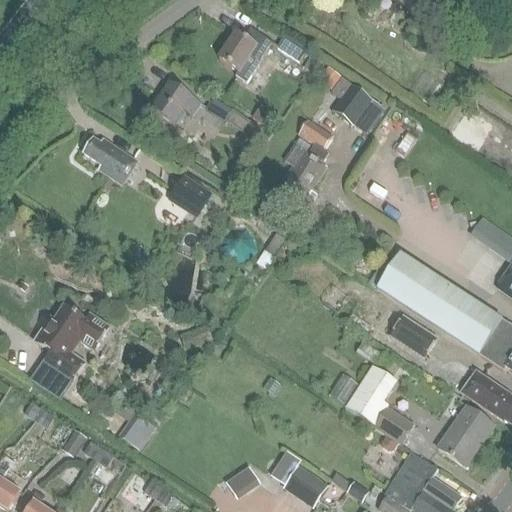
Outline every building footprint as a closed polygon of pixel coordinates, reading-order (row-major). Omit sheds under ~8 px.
[(416,0),(396,0),(411,9),(416,0)] [(260,66),(258,65),(270,46),(250,33),(244,43),(235,37),(218,63),(238,76),(235,80),(246,87),(260,66)] [(307,54),(284,39),(277,51),(300,66),(307,54)] [(306,65),(315,72),(320,65),(310,58),(306,65)] [(331,93),(342,79),(328,69),(317,82),(331,93)] [(183,114),(192,120),(200,107),(169,87),(151,114),(174,129),(183,114)] [(332,114),(353,130),(373,104),(351,88),(332,114)] [(206,113),(225,125),(230,116),(211,105),(206,113)] [(385,114),(373,105),(354,131),(365,139),(385,114)] [(270,133),(279,119),(261,107),(252,121),(270,133)] [(266,135),(233,113),(225,125),(245,138),(251,150),(255,152),(266,135)] [(332,140),(317,130),(308,124),(298,138),(314,148),(307,158),(303,155),(294,150),(284,165),(292,170),(283,184),(288,187),(280,198),(296,207),(306,214),(317,197),(311,193),(326,171),(322,168),(328,158),(323,154),(332,140)] [(404,160),(417,140),(408,135),(395,155),(404,160)] [(93,143),(83,158),(101,170),(98,174),(122,190),(137,166),(103,144),(100,148),(93,143)] [(214,198),(185,179),(176,192),(195,205),(187,216),(197,222),(214,198)] [(267,274),(275,261),(265,254),(257,267),(267,274)] [(464,299),(430,277),(401,258),(377,295),(478,359),(504,375),(506,372),(511,376),(511,329),(509,328),(464,299)] [(511,268),(511,269),(496,291),(511,301),(511,268)] [(333,287),(322,303),(339,314),(350,298),(333,287)] [(90,319),(86,326),(63,311),(38,348),(51,357),(43,368),(71,387),(84,367),(67,356),(76,343),(93,354),(108,332),(90,319)] [(437,343),(402,320),(388,341),(423,364),(437,343)] [(187,337),(193,354),(213,346),(207,330),(187,337)] [(362,345),(356,355),(377,367),(383,357),(362,345)] [(372,371),(345,411),(374,430),(387,409),(383,407),(396,386),(372,371)] [(511,425),(511,402),(508,400),(509,399),(476,377),(462,397),(503,425),(504,423),(510,428),(511,425)] [(271,380),(263,391),(274,399),(282,388),(271,380)] [(356,385),(344,380),(335,399),(347,405),(356,385)] [(33,408),(27,417),(38,424),(44,414),(33,408)] [(374,430),(401,448),(415,427),(388,410),(374,430)] [(494,430),(466,411),(437,452),(465,471),(494,430)] [(44,414),(38,424),(49,431),(55,421),(44,414)] [(110,428),(92,416),(86,424),(104,437),(110,428)] [(155,431),(140,420),(123,444),(138,455),(155,431)] [(74,435),(62,453),(73,461),(86,443),(74,435)] [(385,439),(380,447),(381,451),(389,456),(393,455),(398,447),(385,439)] [(90,446),(83,456),(95,464),(102,453),(90,446)] [(102,453),(95,464),(107,472),(114,461),(102,453)] [(454,511),(461,502),(432,483),(438,474),(411,457),(384,499),(387,500),(379,511),(454,511)] [(299,470),(284,493),(312,511),(314,511),(329,490),(299,470)] [(261,489),(249,471),(225,487),(237,505),(261,489)] [(0,472),(0,510),(2,511),(9,511),(20,497),(1,485),(6,476),(0,472)] [(152,483),(145,494),(156,502),(163,491),(152,483)] [(354,485),(346,496),(362,506),(369,495),(354,485)] [(163,491),(156,502),(168,509),(175,498),(163,491)] [(41,511),(38,509),(44,501),(36,496),(30,504),(33,506),(29,511),(41,511)]
